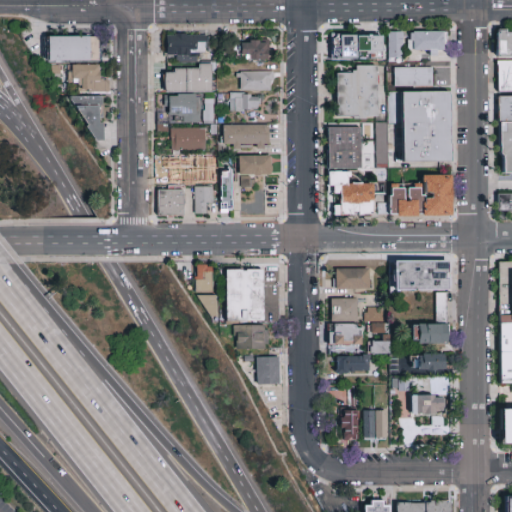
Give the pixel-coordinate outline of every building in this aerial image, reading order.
[(511,30),(494,30),(494,58),(511,58),(511,30)] [(386,59),(402,59),(402,32),(386,32),(386,59)] [(445,50),(445,32),(410,32),(410,50),(445,50)] [(333,59),(380,59),(380,35),(333,35),(333,59)] [(96,36),(46,36),(46,48),(41,48),(41,61),(96,61),(96,36)] [(203,53),(203,37),(165,37),(165,60),(197,60),(197,53),(203,53)] [(266,40),(237,40),(237,60),(266,60),(266,40)] [(511,60),(496,60),(496,91),(511,91),(511,60)] [(108,92),(108,79),(98,79),(98,65),(67,65),(67,83),(79,83),(79,92),(108,92)] [(163,92),(210,92),(210,66),(173,66),(173,73),(163,73),(163,92)] [(376,66),(352,66),(352,73),(332,73),(332,118),(376,118),(376,66)] [(431,67),(392,67),(392,87),(431,87),(431,67)] [(271,90),(271,71),(238,71),(238,90),(271,90)] [(413,163),(400,163),(401,127),(401,93),(412,93),(449,93),(450,127),(450,163),(413,163)] [(229,111),(257,111),(257,94),(229,94),(229,111)] [(511,94),(499,94),(499,152),(502,155),(503,173),(511,172),(511,94)] [(199,95),(163,95),(163,114),(177,114),(177,122),(198,122),(199,95)] [(212,123),(212,95),(203,95),(203,123),(212,123)] [(69,96),(93,137),(104,137),(104,96),(69,96)] [(326,124),(326,169),(359,169),(359,124),(326,124)] [(267,125),(221,125),(221,147),(267,147),(267,125)] [(203,128),(169,128),(169,151),(203,151),(203,128)] [(268,176),(268,155),(235,155),(235,176),(268,176)] [(191,175),(191,156),(162,156),(162,175),(191,175)] [(220,167),(220,206),(232,206),(231,167),(220,167)] [(372,183),(348,183),(348,171),(327,171),(327,195),(336,195),(336,204),(329,204),(329,215),(372,215),(372,183)] [(205,183),(216,183),(216,172),(206,172),(205,183)] [(253,185),(252,174),(240,174),(241,185),(253,185)] [(450,175),(420,175),(420,185),(388,185),(388,217),(451,216),(450,175)] [(210,186),(193,186),(193,214),(210,214),(210,186)] [(156,216),(183,216),(183,190),(156,190),(156,216)] [(511,193),(496,193),(496,212),(511,212),(511,193)] [(392,262),(392,290),(448,290),(448,262),(392,262)] [(211,292),(211,265),(194,265),(194,292),(211,292)] [(223,321),(261,321),(261,269),(223,269),(223,321)] [(367,269),(334,269),(334,289),(367,289),(367,269)] [(511,387),(499,387),(499,370),(501,309),(501,292),(511,291),(511,387)] [(410,324),(410,344),(446,343),(446,293),(434,293),(435,324),(410,324)] [(213,295),(200,296),(202,316),(215,315),(213,295)] [(356,298),(329,298),(329,320),(356,320),(356,298)] [(364,323),(382,323),(382,307),(364,307),(364,323)] [(371,331),(384,332),(385,321),(371,321),(371,331)] [(266,325),(233,325),(233,349),(266,349),(266,325)] [(361,325),(328,325),(328,346),(361,346),(361,325)] [(386,342),(370,342),(370,354),(386,354),(386,342)] [(410,370),(443,370),(443,354),(410,354),(410,370)] [(254,385),(277,385),(277,356),(254,356),(254,385)] [(368,374),(368,356),(334,356),(334,374),(368,374)] [(391,388),(408,388),(408,377),(392,377),(391,388)] [(409,415),(442,415),(442,394),(409,394),(409,415)] [(355,407),(338,407),(338,440),(355,440),(355,407)] [(361,440),(384,440),(384,411),(361,411),(361,440)] [(511,448),(500,449),(500,431),(500,415),(511,414),(511,448)] [(444,418),(430,418),(430,434),(444,434),(444,418)] [(511,511),(502,511),(502,501),(511,500),(511,511)] [(369,501),(380,501),(380,507),(387,507),(387,511),(362,511),(362,506),(369,506),(369,501)] [(395,511),(395,502),(448,501),(448,511),(395,511)]
